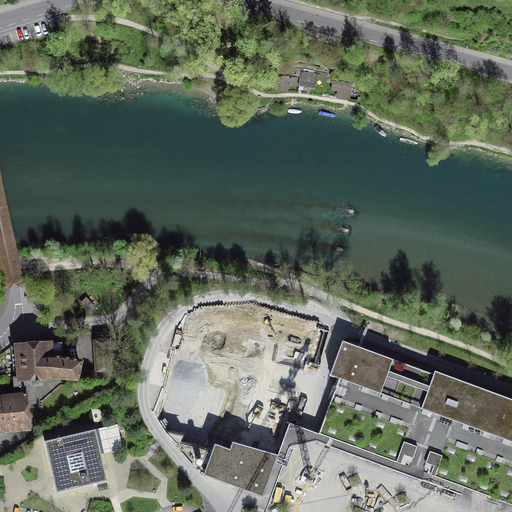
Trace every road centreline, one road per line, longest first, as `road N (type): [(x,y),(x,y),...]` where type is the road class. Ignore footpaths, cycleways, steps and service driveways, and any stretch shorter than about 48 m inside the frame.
road 1 (tertiary): [(232,0),(511,73)]
road 2 (track): [(331,298),(511,366)]
road 3 (track): [(150,267),(331,298)]
road 4 (track): [(0,273),(150,267)]
road 5 (tertiary): [(0,220),(15,295),(13,324),(0,338)]
